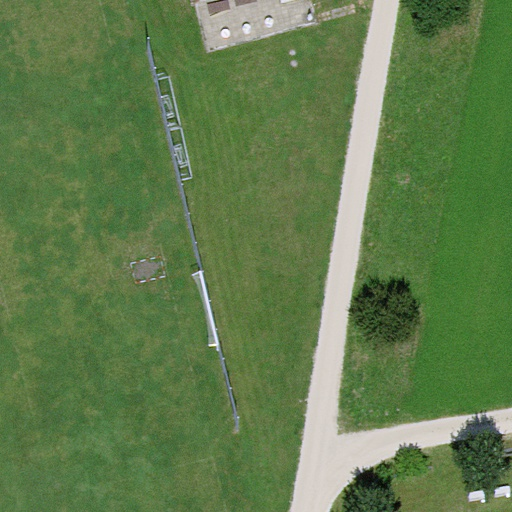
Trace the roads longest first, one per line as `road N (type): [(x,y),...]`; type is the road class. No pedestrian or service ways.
road 1 (track): [(300,511),(385,0)]
road 2 (track): [(511,423),(362,452),(305,481)]
